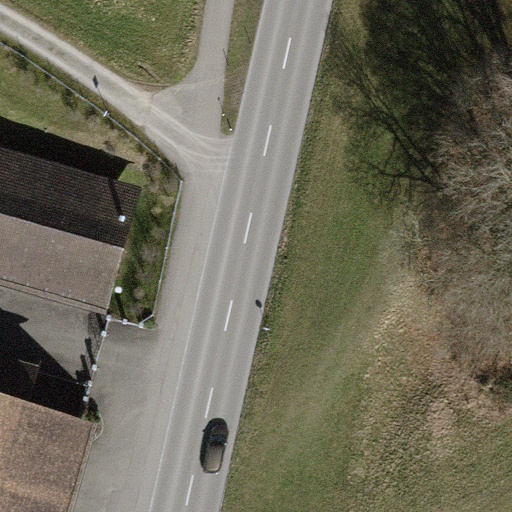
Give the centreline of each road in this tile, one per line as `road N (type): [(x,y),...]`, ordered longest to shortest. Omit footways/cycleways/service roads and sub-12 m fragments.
road 1 (tertiary): [(186,511),(300,0)]
road 2 (track): [(0,17),(206,157),(260,171)]
